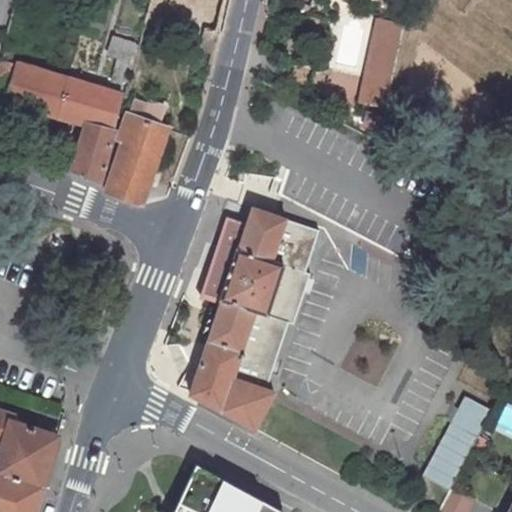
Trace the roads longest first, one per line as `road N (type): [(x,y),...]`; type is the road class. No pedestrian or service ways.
road 1 (tertiary): [(113,384),(355,511)]
road 2 (tertiary): [(172,235),(218,112),(245,0)]
road 3 (tertiary): [(172,235),(0,174)]
road 4 (tertiary): [(113,384),(172,235)]
road 5 (tertiary): [(70,511),(113,384)]
